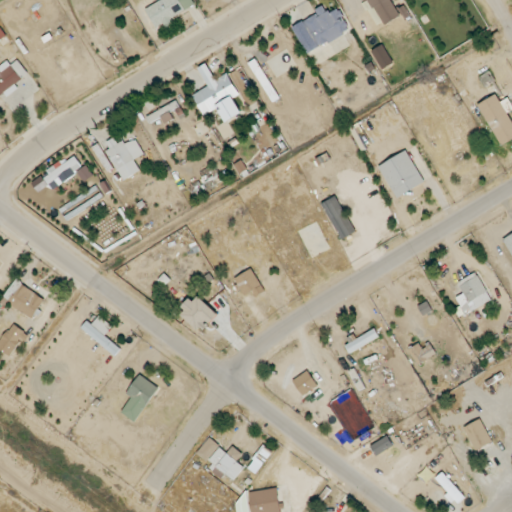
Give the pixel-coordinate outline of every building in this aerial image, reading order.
[(157,28),(165,23),(168,27),(176,23),(173,17),(196,5),(194,0),(160,0),(146,8),(157,28)] [(367,0),(373,9),(388,0),(367,0)] [(341,7),(329,13),(327,9),(293,25),(306,52),(352,31),(341,7)] [(0,86),(6,95),(4,97),(11,107),(15,105),(16,106),(37,90),(26,75),(29,73),(17,57),(0,69),(3,73),(0,74),(0,86)] [(206,115),(241,92),(228,72),(218,79),(207,63),(199,68),(210,85),(193,96),(206,115)] [(511,139),(511,119),(500,93),(480,102),(500,145),(511,139)] [(136,158),(144,154),(137,137),(119,145),(116,138),(106,142),(122,180),(142,171),(136,158)] [(380,166),(398,198),(426,181),(408,150),(380,166)] [(60,175),(73,168),(70,162),(57,169),(60,175)] [(257,295),(266,291),(253,268),(236,278),(245,295),(254,290),(257,295)] [(457,297),(462,306),(456,309),(459,315),(473,308),(470,302),(488,292),(478,272),(458,282),(464,293),(457,297)] [(33,318),(46,299),(17,279),(4,298),(33,318)] [(210,323),(219,314),(198,294),(181,313),(199,329),(207,321),(210,323)] [(106,336),(114,326),(97,314),(85,331),(116,355),(122,348),(106,336)] [(15,349),(27,333),(14,324),(2,341),(15,349)] [(346,345),(351,353),(380,337),(376,329),(346,345)] [(429,358),(420,343),(410,350),(419,365),(429,358)] [(304,396),(320,385),(309,370),(294,380),(304,396)] [(160,388),(141,374),(127,394),(133,397),(122,412),(136,422),(160,388)] [(494,441),(481,418),(465,428),(477,450),(494,441)] [(372,446),(378,456),(395,445),(389,436),(372,446)] [(198,453),(213,465),(211,469),(222,477),(225,473),(234,480),(251,459),(234,446),(229,452),(210,438),(198,453)] [(438,477),(457,504),(465,498),(446,471),(438,477)]
